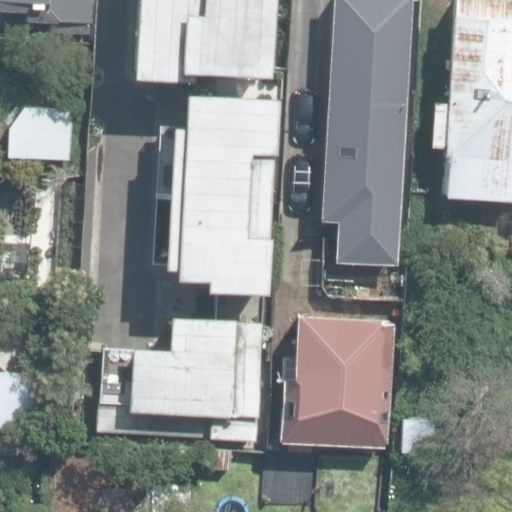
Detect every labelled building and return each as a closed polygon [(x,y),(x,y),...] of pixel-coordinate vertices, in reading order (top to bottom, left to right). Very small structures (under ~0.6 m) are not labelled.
[(0,0),(0,25),(14,26),(14,18),(49,21),(48,28),(83,30),(84,20),(89,20),(89,0),(0,0)] [(264,72),(268,0),(132,0),(129,73),(189,77),(189,68),(264,72)] [(333,260),(396,263),(410,0),(329,0),(318,218),(334,219),(333,260)] [(511,0),(452,0),(451,14),(448,13),(442,100),(429,99),(426,142),(441,143),(440,150),(446,150),(443,193),(511,198),(511,0)] [(264,290),(275,95),(182,90),(180,123),(168,122),(160,262),(172,263),(171,273),(203,275),(203,286),(264,290)] [(67,158),(72,108),(23,105),(5,126),(4,155),(67,158)] [(270,436),(377,440),(382,311),(293,307),(291,364),(273,363),(270,436)] [(260,415),(265,318),(167,314),(165,345),(101,342),(98,397),(124,398),(124,407),(208,410),(207,435),(255,437),(256,414),(260,415)] [(0,362),(0,429),(52,433),(56,366),(0,362)] [(430,451),(431,418),(401,417),(399,450),(430,451)] [(164,460),(195,462),(196,443),(165,442),(164,460)]
